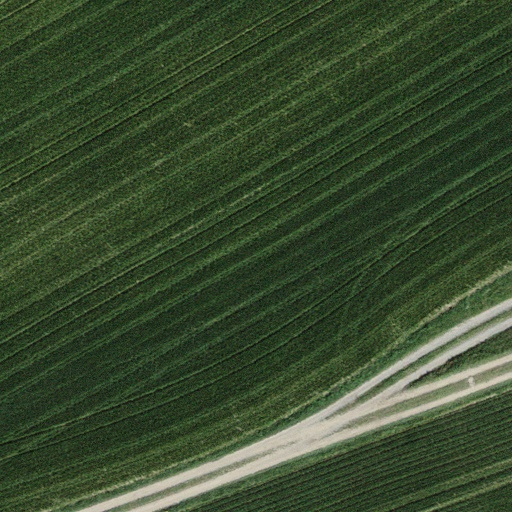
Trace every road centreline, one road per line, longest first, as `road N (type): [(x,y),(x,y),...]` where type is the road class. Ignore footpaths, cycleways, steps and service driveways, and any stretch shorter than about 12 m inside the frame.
road 1 (unclassified): [(138,511),(301,445),(511,318)]
road 2 (track): [(301,445),(511,373)]
